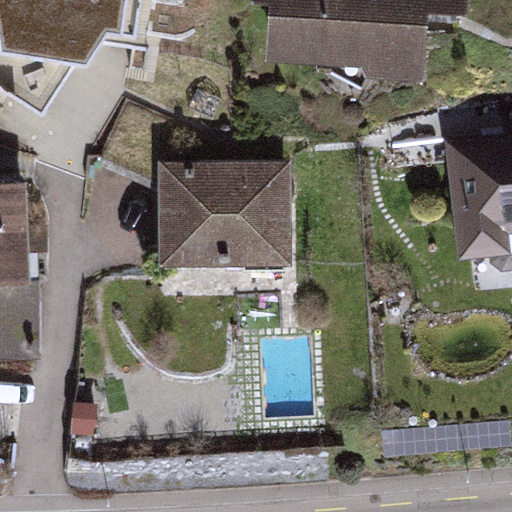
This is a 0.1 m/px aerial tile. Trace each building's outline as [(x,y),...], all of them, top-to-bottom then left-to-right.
[(0,0),(0,30),(4,50),(91,64),(111,28),(124,31),(128,0),(0,0)] [(473,0),(244,0),(244,12),(264,13),(263,63),(351,66),(350,88),(423,90),(426,7),(473,8),(473,0)] [(511,140),(450,145),(458,251),(511,247),(511,140)] [(291,163),(154,163),(154,269),(291,270),(291,163)] [(0,393),(35,394),(37,177),(0,176),(0,393)]
